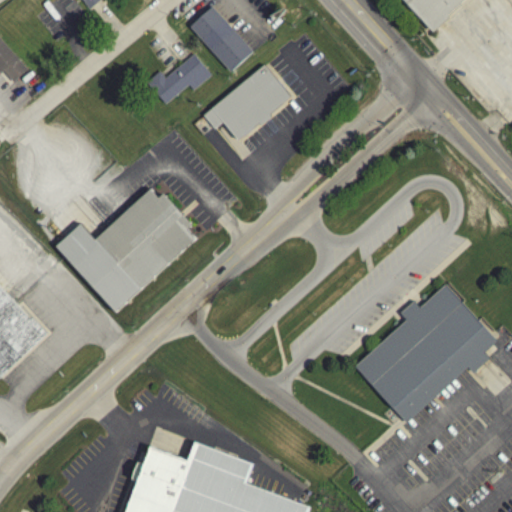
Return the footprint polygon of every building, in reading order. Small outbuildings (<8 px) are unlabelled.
[(407,0),(434,29),(450,15),(448,13),(462,0),(407,0)] [(188,31),(229,76),(252,56),(210,10),(188,31)] [(0,75),(1,75),(11,87),(26,73),(0,44),(0,75)] [(163,81),(158,75),(145,86),(164,108),(187,89),(191,94),(210,79),(192,58),(163,81)] [(236,144),(289,102),(263,69),(201,118),(213,133),(222,126),(236,144)] [(57,244),(118,310),(198,237),(189,227),(194,223),(165,191),(160,195),(152,187),(110,226),(97,238),(82,221),(57,244)] [(408,305),(414,299),(420,305),(446,282),(498,339),(485,350),(490,356),(474,371),(469,365),(408,420),(357,364),(407,319),(400,311),(408,305)] [(0,381),(45,340),(0,290),(0,381)] [(308,511),(311,505),(247,481),(254,462),(197,440),(190,459),(152,444),(126,511),(308,511)]
